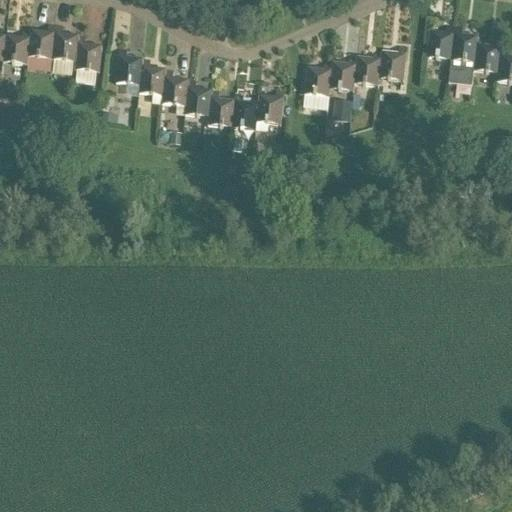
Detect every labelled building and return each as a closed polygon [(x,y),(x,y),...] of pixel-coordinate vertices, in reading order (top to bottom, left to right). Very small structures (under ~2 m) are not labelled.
[(55,29),(47,28),(46,37),(30,35),(27,61),(51,64),(55,29)] [(55,29),(51,64),(75,66),(78,40),(62,38),(63,30),(55,29)] [(454,30),(446,29),(445,37),(429,35),(426,62),(450,65),(454,30)] [(454,30),(450,65),(474,67),(477,40),(461,39),(462,31),(454,30)] [(6,40),(3,67),(27,69),(27,61),(30,35),(22,34),(21,42),(6,40)] [(101,50),(85,48),(86,40),(78,40),(75,66),(74,74),(76,75),(96,77),(99,77),(101,50)] [(477,40),(474,67),(473,75),(497,78),(500,51),(484,49),(485,41),(477,40)] [(407,51),(398,50),(397,57),(381,56),(378,83),(403,86),(407,51)] [(500,51),(497,78),(496,86),(511,87),(511,60),(507,60),(508,52),(500,51)] [(142,63),(126,61),(127,53),(119,52),(115,87),(139,90),(142,63)] [(357,61),(354,88),(378,91),(378,83),(381,56),(373,55),(373,63),(357,61)] [(353,96),(354,88),(357,61),(349,60),(348,68),(332,67),(329,93),(353,96)] [(142,63),(139,90),(138,98),(162,101),(165,74),(149,72),(150,64),(142,63)] [(332,67),(324,66),(323,73),(306,72),(304,99),(328,101),(329,93),(332,67)] [(188,84),(172,82),(173,74),(165,74),(162,101),(161,108),(185,111),(188,84)] [(211,95),(195,93),(196,85),(188,84),(185,111),(184,119),(208,122),(211,95)] [(259,100),(256,127),(280,129),(284,95),(276,94),(275,102),(259,100)] [(211,95),(208,122),(207,130),(231,132),(234,105),(218,103),(219,95),(211,95)] [(234,105),(231,132),(255,135),(256,127),(259,100),(251,99),(250,107),(234,105)] [(335,103),(333,124),(350,126),(353,105),(335,103)] [(119,118),(103,117),(102,126),(118,127),(119,118)] [(172,135),(171,148),(182,149),(183,136),(172,135)] [(251,162),(243,161),(242,172),(250,173),(251,162)]
